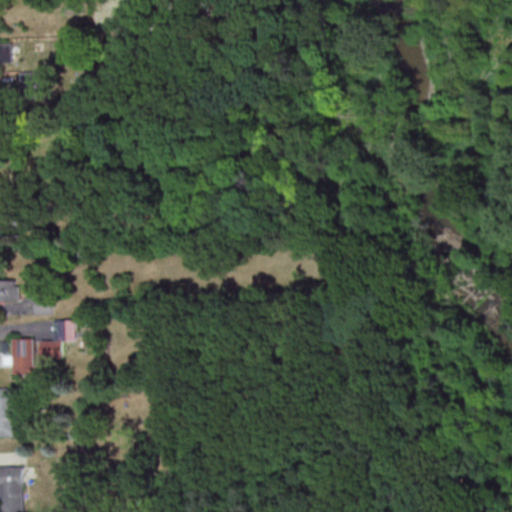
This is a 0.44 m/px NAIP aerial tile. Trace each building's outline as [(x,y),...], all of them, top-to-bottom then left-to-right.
[(0,62),(14,63),(14,43),(0,43),(0,62)] [(22,71),(22,92),(39,92),(39,71),(22,71)] [(0,208),(8,208),(7,232),(22,232),(23,188),(0,187),(0,208)] [(0,301),(20,301),(20,280),(0,280),(0,301)] [(36,314),(53,313),(53,296),(35,297),(36,314)] [(77,320),(60,320),(60,340),(42,340),(42,358),(63,358),(63,341),(77,341),(77,320)] [(36,337),(13,337),(13,354),(3,354),(3,364),(14,364),(14,374),(36,374),(36,337)] [(0,435),(14,436),(14,387),(0,387),(0,435)] [(0,511),(25,511),(25,466),(0,465),(0,511)]
